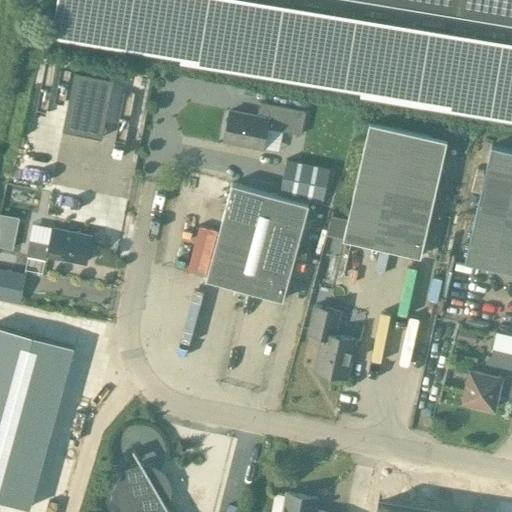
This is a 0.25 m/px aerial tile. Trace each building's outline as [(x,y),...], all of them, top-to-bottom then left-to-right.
[(511,0),(387,0),(511,20),(511,0)] [(102,137),(114,78),(75,70),(63,129),(102,137)] [(267,128),(279,130),(301,135),(306,110),(260,102),(257,116),(230,110),(224,140),(263,148),(267,128)] [(421,256),(447,139),(370,122),(343,238),(421,256)] [(511,149),(491,144),(465,261),(511,271),(511,149)] [(330,168),(287,159),(280,191),(323,200),(330,168)] [(283,299),(309,203),(232,182),(206,278),(283,299)] [(86,262),(91,235),(52,227),(49,243),(30,239),(26,255),(47,259),(48,254),(86,262)] [(0,297),(8,299),(14,270),(0,267),(0,297)] [(340,310),(315,304),(308,333),(322,336),(315,370),(346,377),(355,338),(339,334),(336,329),(340,310)] [(74,346),(0,325),(0,499),(30,508),(74,346)] [(494,406),(497,396),(511,399),(511,352),(493,348),(491,356),(488,355),(484,371),(470,368),(463,399),(477,403),(476,406),(490,409),(490,406),(494,406)] [(170,511),(167,506),(170,500),(171,494),(171,488),(170,482),(167,477),(163,472),(159,468),(153,465),(147,464),(141,464),(135,465),(129,467),(124,471),(120,476),(117,482),(115,488),(115,494),(117,500),(119,506),(122,511),(127,511),(129,511),(170,511)] [(327,511),(314,509),(316,497),(287,491),(282,511),(327,511)]
